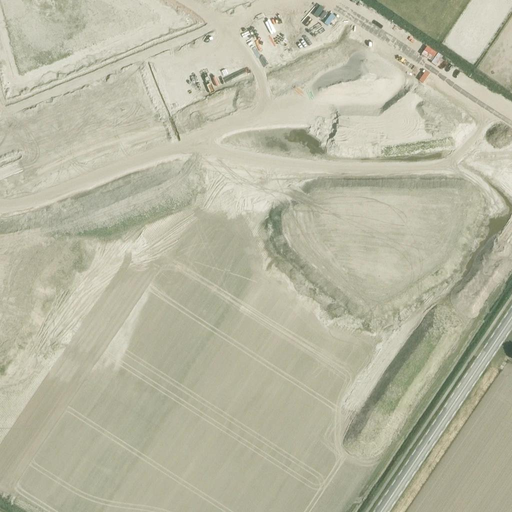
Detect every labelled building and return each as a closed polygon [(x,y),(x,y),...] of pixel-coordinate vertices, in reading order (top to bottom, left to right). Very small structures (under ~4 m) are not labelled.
[(123,65),(113,69),(120,86),(130,82),(123,65)] [(113,69),(104,73),(111,89),(120,86),(113,69)] [(104,73),(95,77),(101,93),(111,89),(104,73)] [(95,77),(85,81),(92,97),(101,93),(95,77)] [(85,81),(76,85),(82,101),(92,97),(85,81)] [(76,85),(66,88),(73,105),(82,101),(76,85)] [(66,88),(57,92),(64,108),(73,105),(66,88)] [(57,92),(48,96),(54,112),(64,108),(57,92)] [(48,96),(38,100),(45,116),(54,112),(48,96)] [(38,100),(29,104),(36,120),(45,116),(38,100)] [(29,104),(20,107),(26,124),(36,120),(29,104)] [(20,107),(10,111),(17,128),(26,124),(20,107)]
